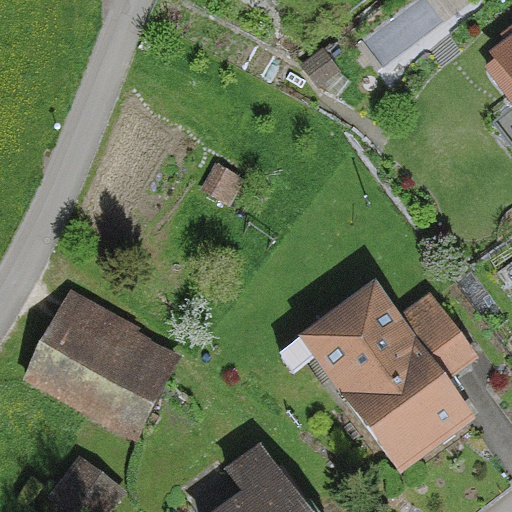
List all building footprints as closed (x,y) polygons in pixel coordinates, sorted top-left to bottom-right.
[(511,38),(503,45),(510,57),(487,74),(511,107),(511,38)] [(393,156),(410,179),(431,163),(414,140),(393,156)] [(219,159),(201,187),(230,205),(247,177),(219,159)] [(343,404),(395,474),(465,423),(429,374),(461,351),(427,304),(393,330),(380,312),(314,361),(345,403),(343,404)] [(23,384),(134,443),(165,385),(54,326),(23,384)] [(295,511),(257,458),(225,480),(246,508),(240,511),(295,511)] [(76,472),(55,500),(70,511),(103,511),(113,499),(76,472)]
